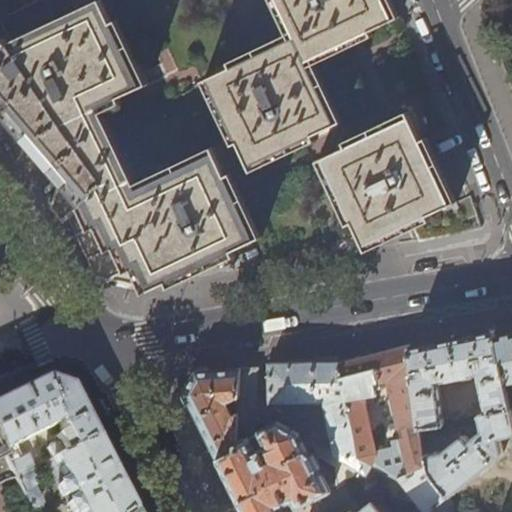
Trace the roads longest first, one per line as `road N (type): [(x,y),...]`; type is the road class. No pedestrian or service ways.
road 1 (tertiary): [(97,338),(144,338),(511,278)]
road 2 (residential): [(511,198),(441,16)]
road 3 (secondary): [(97,338),(186,511)]
road 4 (secondary): [(0,219),(97,338)]
